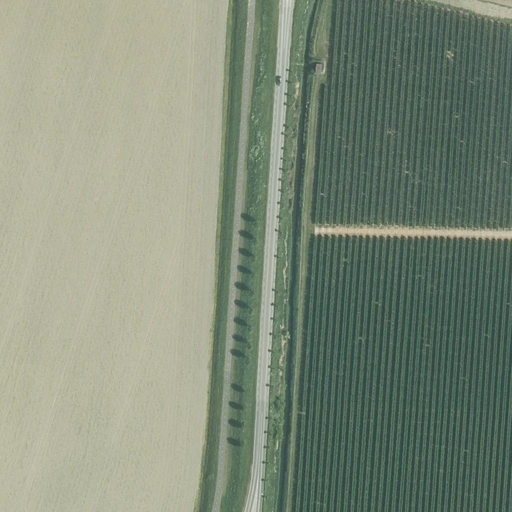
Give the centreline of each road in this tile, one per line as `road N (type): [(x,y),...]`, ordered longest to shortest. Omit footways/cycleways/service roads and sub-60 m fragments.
road 1 (track): [(289,511),(329,0)]
road 2 (secondary): [(252,511),(287,0)]
